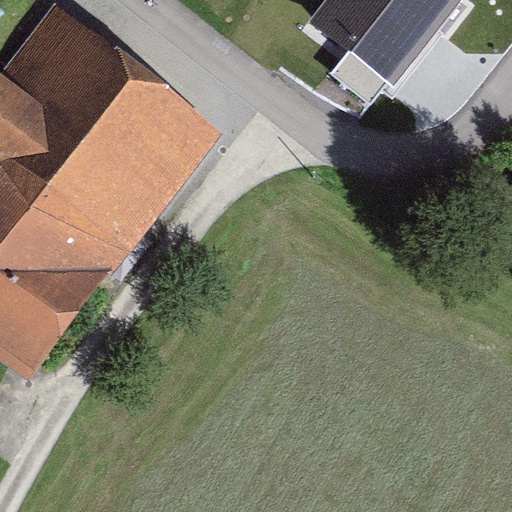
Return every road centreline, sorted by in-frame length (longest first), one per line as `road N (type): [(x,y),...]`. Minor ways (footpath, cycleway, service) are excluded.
road 1 (residential): [(0,488),(91,330),(273,100)]
road 2 (residential): [(273,100),(359,149),(412,152),(464,130),(511,81)]
road 3 (residential): [(146,0),(273,100)]
